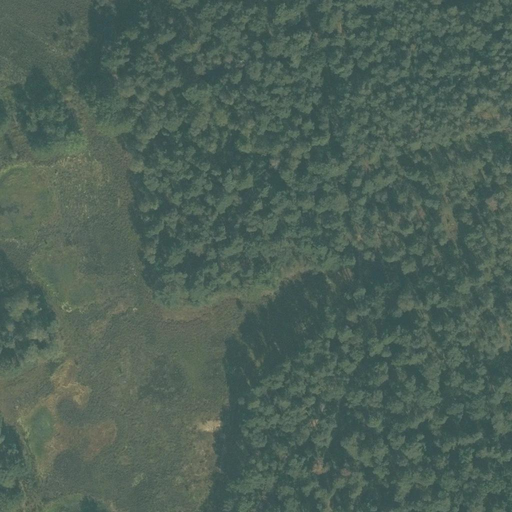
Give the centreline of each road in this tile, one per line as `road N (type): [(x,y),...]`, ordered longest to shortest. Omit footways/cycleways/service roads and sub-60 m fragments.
road 1 (track): [(259,511),(316,421),(364,316),(359,236),(308,0)]
road 2 (unknown): [(331,511),(325,460),(341,394),(379,326),(386,296),(338,0)]
